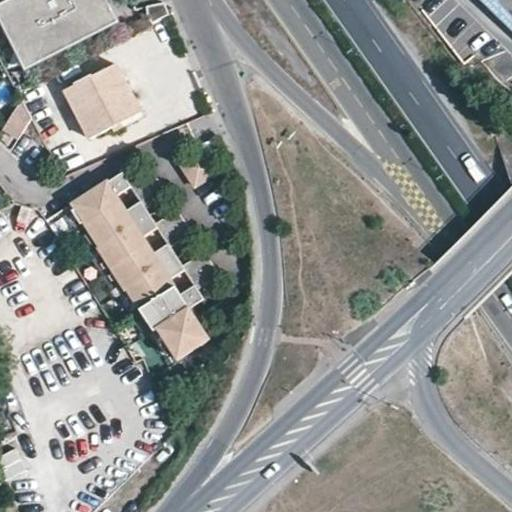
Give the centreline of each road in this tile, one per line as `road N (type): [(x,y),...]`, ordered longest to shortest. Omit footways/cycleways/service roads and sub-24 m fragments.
road 1 (residential): [(193,0),(260,190),(271,259),(267,337),(248,398),(174,511)]
road 2 (primary): [(214,0),(251,48),(442,225)]
road 3 (secondary): [(448,299),(211,511)]
road 4 (primary): [(511,237),(344,0)]
road 5 (primary): [(285,0),(442,225)]
road 6 (primary): [(448,299),(422,347),(425,388),(438,419),(468,454),(511,489)]
